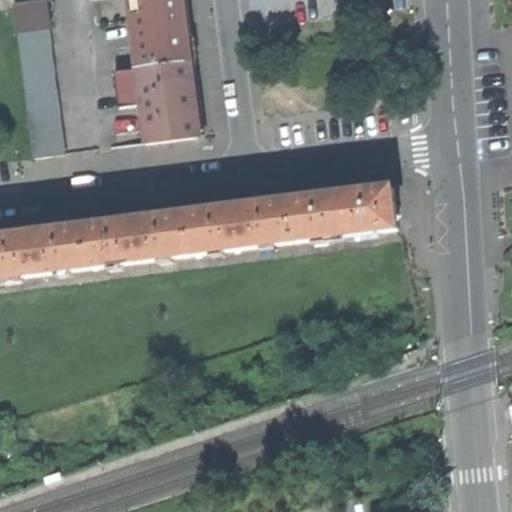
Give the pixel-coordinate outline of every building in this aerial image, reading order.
[(131,0),(140,67),(189,61),(185,26),(180,0),(131,0)] [(16,10),(19,32),(52,27),(49,5),(16,10)] [(38,161),(67,157),(51,41),(22,45),(38,161)] [(189,61),(140,67),(145,103),(151,144),(200,137),(195,101),(189,61)] [(123,106),(145,103),(140,67),(118,70),(123,106)] [(337,187),(338,195),(353,193),(352,185),(344,186),(337,187)] [(338,195),(292,201),(298,242),(401,229),(395,188),(353,193),(338,195)] [(235,199),(236,209),(251,207),(250,197),(242,198),(235,199)] [(236,209),(190,215),(195,256),(298,242),(292,201),(251,207),(236,209)] [(131,211),(133,222),(147,220),(146,209),(138,210),(131,211)] [(133,222),(89,228),(94,269),(195,256),(190,215),(147,220),(133,222)] [(30,224),(31,236),(47,234),(45,222),(37,223),(30,224)] [(31,236),(0,239),(0,281),(94,269),(89,228),(47,234),(31,236)]
